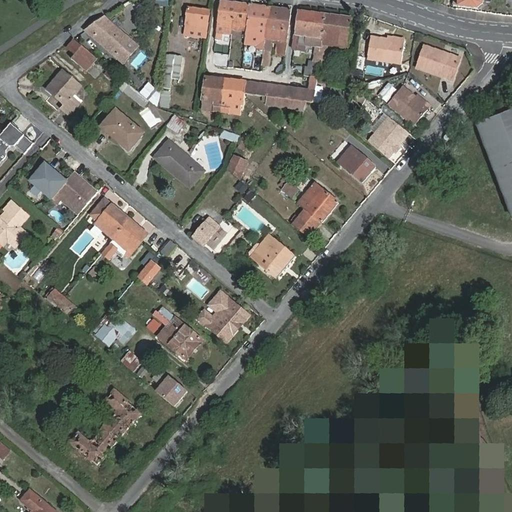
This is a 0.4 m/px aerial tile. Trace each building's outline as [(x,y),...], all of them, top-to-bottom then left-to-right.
[(458,0),(458,5),(458,6),(478,9),(483,6),(483,0),(458,0)] [(231,30),(234,4),(219,1),(214,40),(220,41),(221,34),(222,29),(228,30),(227,35),(231,35),(231,30)] [(246,32),(249,6),(234,4),(231,30),(246,32)] [(249,6),(246,32),(245,44),(249,45),(250,37),(257,38),(256,48),(263,49),(268,8),(249,6)] [(290,11),(268,8),(263,49),(262,61),(267,62),(269,50),(270,50),(271,40),(277,40),(276,48),(277,49),(277,55),(285,56),(290,11)] [(188,9),(185,29),(184,35),(205,38),(208,12),(188,9)] [(322,39),(325,15),(297,11),(292,50),(304,51),(304,46),(315,47),(313,62),(312,67),(308,67),(307,77),(310,77),(316,78),(319,63),(321,45),(322,39)] [(351,18),(325,15),(322,39),(348,42),(351,18)] [(128,40),(104,17),(85,30),(114,56),(128,40)] [(387,38),(386,41),(386,44),(402,46),(403,39),(387,38)] [(97,58),(73,39),(66,48),(74,55),(71,59),(86,71),(97,58)] [(348,42),(322,39),(321,45),(329,46),(347,48),(348,42)] [(386,44),(386,41),(369,39),(366,61),(400,64),(402,46),(386,44)] [(137,49),(128,40),(114,56),(123,65),(137,49)] [(329,46),(321,45),(319,63),(327,64),(329,46)] [(424,46),(417,66),(445,75),(443,79),(453,82),(461,58),(424,46)] [(164,77),(171,78),(172,71),(179,71),(181,56),(167,54),(164,77)] [(445,75),(417,66),(416,70),(443,79),(445,75)] [(54,89),(51,93),(65,105),(61,109),(69,116),(79,103),(72,96),(80,85),(62,70),(50,85),(54,89)] [(344,83),(351,84),(353,72),(346,71),(344,83)] [(217,110),(221,111),(225,80),(205,77),(202,100),(215,102),(214,107),(217,108),(217,110)] [(310,77),(308,91),(315,92),(316,80),(316,78),(310,77)] [(225,80),(221,111),(226,111),(226,108),(229,109),(230,103),(242,104),(243,94),(244,82),(225,80)] [(246,94),(253,95),(255,83),(247,82),(246,94)] [(255,83),(253,95),(267,97),(305,102),(313,103),(313,102),(315,92),(308,91),(255,83)] [(412,101),(414,98),(400,87),(386,105),(413,127),(425,112),(412,101)] [(315,92),(313,102),(322,103),(323,93),(315,92)] [(301,111),(305,102),(267,97),(266,105),(290,108),(301,111)] [(416,97),(414,98),(412,101),(425,112),(429,107),(416,97)] [(115,112),(102,127),(127,150),(141,134),(115,112)] [(511,115),(476,129),(511,222),(511,115)] [(168,127),(177,133),(184,122),(174,116),(168,127)] [(388,118),(368,142),(387,158),(393,151),(396,148),(408,134),(388,118)] [(0,137),(0,164),(6,157),(6,151),(10,146),(17,145),(25,153),(34,143),(19,130),(20,129),(13,123),(0,137)] [(238,147),(243,150),(248,137),(243,135),(238,147)] [(154,158),(190,187),(203,170),(168,141),(154,158)] [(234,156),(246,161),(247,158),(241,155),(243,150),(238,147),(234,156)] [(375,167),(354,150),(342,163),(340,161),(338,164),(361,183),(375,167)] [(238,178),(246,161),(234,156),(233,156),(228,170),(238,178)] [(51,199),(65,182),(45,164),(30,181),(51,199)] [(98,192),(74,172),(65,182),(51,199),(58,205),(61,201),(78,215),(98,192)] [(299,190),(285,178),(281,184),(285,187),(283,189),(293,197),(299,190)] [(338,203),(315,184),(298,203),(305,209),(293,225),(308,237),(321,222),(322,223),(338,203)] [(113,239),(129,219),(112,204),(111,205),(104,199),(93,213),(100,219),(96,224),(113,239)] [(0,214),(0,222),(2,220),(0,218),(13,203),(11,201),(0,214)] [(2,220),(0,222),(0,235),(0,236),(6,241),(12,246),(18,245),(24,239),(24,232),(18,227),(28,215),(13,203),(0,218),(2,220)] [(147,234),(129,219),(113,239),(112,239),(114,241),(104,252),(110,257),(120,246),(129,254),(147,234)] [(215,232),(204,223),(192,237),(202,246),(215,232)] [(266,252),(256,263),(275,279),(294,256),(270,235),(260,246),(266,252)] [(167,257),(176,245),(170,240),(160,251),(167,257)] [(248,256),(256,263),(266,252),(260,246),(258,244),(255,245),(248,254),(248,256)] [(159,268),(151,262),(139,277),(146,284),(159,268)] [(36,265),(30,272),(40,281),(46,274),(36,265)] [(99,273),(93,268),(88,274),(94,279),(99,273)] [(48,297),(57,305),(64,297),(55,290),(48,297)] [(64,297),(57,305),(67,313),(71,309),(74,311),(76,308),(64,297)] [(247,316),(229,299),(206,325),(207,327),(206,329),(209,332),(211,330),(225,342),(247,316)] [(159,313),(164,317),(169,312),(160,305),(159,307),(162,310),(159,313)] [(205,308),(201,305),(197,310),(201,313),(205,308)] [(169,312),(164,317),(170,322),(174,317),(169,312)] [(119,339),(126,330),(114,320),(113,321),(106,315),(93,331),(109,345),(115,337),(119,339)] [(46,323),(36,335),(47,345),(57,332),(46,323)] [(201,340),(180,323),(164,342),(185,359),(201,340)] [(169,377),(156,392),(174,407),(187,391),(169,377)] [(15,386),(21,392),(26,386),(20,380),(15,386)] [(103,427),(119,439),(140,413),(114,391),(106,401),(115,409),(116,410),(115,412),(103,427)] [(97,466),(119,439),(103,427),(92,441),(90,443),(88,441),(78,433),(70,443),(97,466)] [(11,450),(0,441),(0,457),(3,459),(11,450)] [(34,511),(54,511),(31,493),(23,502),(33,511),(34,511)]
